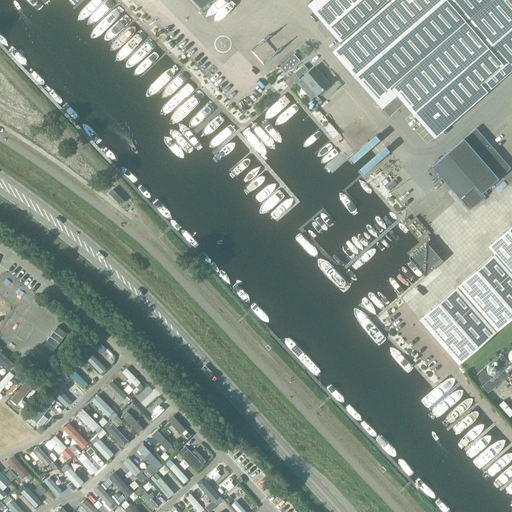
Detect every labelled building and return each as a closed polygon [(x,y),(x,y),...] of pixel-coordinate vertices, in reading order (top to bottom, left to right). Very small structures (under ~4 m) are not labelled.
[(219,20),(239,4),(236,0),(211,0),(206,4),(219,20)] [(328,0),(314,13),(340,43),(389,0),(328,0)] [(511,70),(511,0),(392,0),(333,52),(389,117),(403,104),(434,139),(511,70)] [(294,55),(280,67),(285,73),(299,61),(294,55)] [(299,78),(308,70),(304,65),(295,74),(299,78)] [(316,95),(329,84),(315,68),(302,79),(316,95)] [(357,158),(355,156),(377,134),(371,127),(343,154),(352,163),(357,158)] [(485,198),(481,194),(510,169),(476,129),(432,167),(459,200),(470,211),(485,198)] [(386,179),(378,170),(373,174),(381,183),(386,179)] [(110,194),(110,193),(109,193),(120,205),(120,204),(122,201),(123,202),(124,201),(113,190),(112,190),(113,191),(110,194)] [(419,320),(458,365),(511,318),(511,225),(488,247),(494,255),(419,320)] [(442,251),(432,239),(426,244),(436,256),(442,251)] [(437,264),(440,261),(425,244),(422,246),(409,258),(410,258),(424,275),(434,267),(437,264)] [(435,284),(447,271),(443,267),(430,279),(435,284)] [(6,277),(2,282),(8,287),(12,282),(6,277)] [(413,302),(423,291),(417,285),(406,295),(413,302)] [(511,336),(503,342),(511,358),(511,336)] [(0,365),(8,372),(15,364),(0,351),(0,365)] [(79,353),(75,356),(80,365),(85,362),(79,353)] [(99,373),(103,369),(95,361),(97,359),(94,356),(92,357),(91,357),(87,353),(83,357),(87,361),(99,373)] [(140,383),(126,368),(122,372),(128,379),(132,382),(136,387),(140,383)] [(476,375),(490,391),(508,375),(502,368),(490,378),(483,369),(476,375)] [(75,371),(70,376),(83,390),(88,385),(75,371)] [(0,382),(0,390),(1,391),(14,376),(9,372),(0,382)] [(10,400),(17,405),(34,385),(33,384),(36,381),(30,376),(10,400)] [(124,395),(112,382),(108,386),(120,399),(124,395)] [(64,406),(70,401),(64,395),(67,392),(64,389),(61,392),(59,389),(53,394),(64,406)] [(112,409),(99,395),(94,399),(101,406),(108,414),(112,409)] [(149,417),(155,411),(142,396),(135,402),(149,417)] [(29,415),(34,420),(50,402),(45,397),(29,415)] [(511,411),(503,401),(499,405),(510,417),(511,415),(511,411)] [(100,425),(84,410),(78,415),(94,431),(100,425)] [(141,428),(128,415),(123,420),(135,433),(141,428)] [(185,430),(173,416),(167,421),(180,435),(185,430)] [(82,449),(88,443),(68,423),(62,429),(82,449)] [(112,425),(107,430),(122,446),(123,445),(124,446),(127,443),(127,442),(127,441),(112,425)] [(172,446),(157,430),(151,436),(167,451),(172,446)] [(49,441),(45,445),(51,452),(54,449),(59,455),(61,453),(69,460),(74,455),(66,447),(67,447),(55,436),(50,441),(49,441)] [(93,445),(107,460),(113,454),(99,439),(93,445)] [(142,444),(137,449),(156,470),(162,465),(142,444)] [(46,466),(51,461),(37,446),(32,451),(46,466)] [(203,465),(203,464),(205,461),(201,457),(199,460),(194,455),(196,453),(193,451),(191,452),(188,449),(185,446),(180,451),(183,454),(198,470),(203,465)] [(26,483),(32,477),(13,456),(9,458),(7,462),(26,483)] [(128,458),(123,463),(130,471),(127,473),(130,476),(132,474),(135,476),(140,482),(145,477),(128,458)] [(97,470),(88,459),(82,464),(92,475),(97,470)] [(184,484),(188,480),(169,459),(165,463),(184,484)] [(33,465),(37,471),(43,467),(38,461),(33,465)] [(158,469),(163,474),(167,468),(162,464),(158,469)] [(64,473),(77,488),(84,482),(70,468),(64,473)] [(220,468),(214,473),(231,492),(237,487),(220,468)] [(11,483),(0,472),(0,487),(3,490),(11,483)] [(132,492),(115,472),(109,477),(127,497),(132,492)] [(172,493),(156,475),(151,479),(167,498),(172,493)] [(58,496),(62,492),(52,481),(54,479),(52,476),(50,478),(48,477),(44,480),(58,496)] [(135,488),(138,482),(131,479),(128,485),(135,488)] [(217,495),(204,481),(198,486),(205,494),(208,497),(211,500),(217,495)] [(35,508),(39,504),(27,490),(26,491),(24,489),(25,489),(22,485),(18,489),(22,494),(22,495),(35,508)] [(99,486),(94,491),(103,501),(101,503),(105,507),(107,505),(108,507),(114,502),(99,486)] [(152,511),(158,506),(152,499),(154,497),(151,494),(149,496),(143,490),(140,487),(135,492),(137,494),(152,511)] [(205,511),(190,494),(186,498),(195,508),(197,511),(198,511),(205,511)] [(12,511),(23,511),(9,496),(3,501),(6,505),(12,511)] [(98,511),(85,499),(80,504),(87,511),(98,511)] [(114,507),(117,511),(120,511),(124,509),(119,503),(114,507)] [(124,510),(125,511),(139,511),(131,503),(129,505),(125,509),(124,510)] [(243,511),(235,503),(230,508),(234,511),(243,511)]
